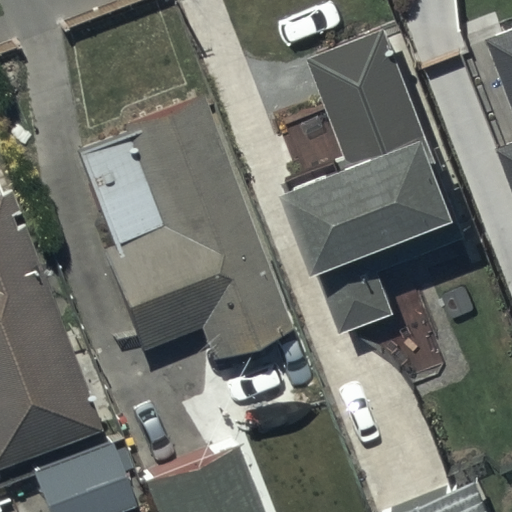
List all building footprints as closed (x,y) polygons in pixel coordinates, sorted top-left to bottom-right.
[(346,158),(276,185),(309,270),(316,267),(340,331),(393,311),(378,270),(464,237),(384,27),(307,57),(346,158)] [(511,28),(483,40),(511,112),(511,138),(491,147),(511,199),(511,28)] [(123,131),(66,153),(103,245),(92,249),(134,355),(193,332),(204,360),(288,326),(194,91),(119,121),(123,131)] [(0,465),(92,431),(0,184),(0,465)] [(104,443),(24,473),(39,511),(112,511),(128,506),(104,443)] [(257,511),(232,443),(135,478),(147,511),(257,511)] [(485,511),(474,481),(390,511),(485,511)]
